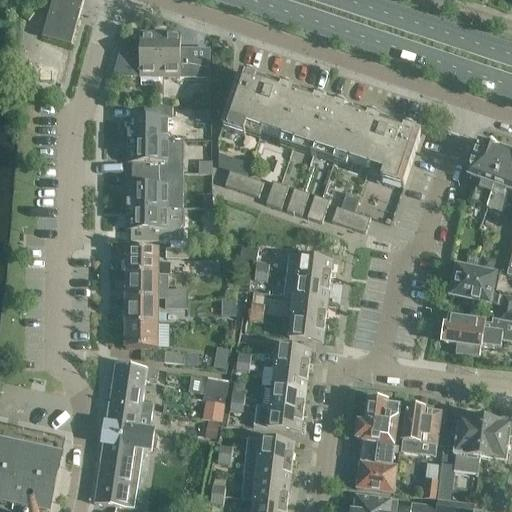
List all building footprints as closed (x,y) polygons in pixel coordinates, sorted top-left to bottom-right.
[(72,46),(84,0),(53,0),(43,38),(72,46)] [(160,80),(161,80),(161,34),(141,35),(141,51),(121,50),(113,78),(140,79),(140,80),(141,80),(141,86),(160,86),(160,80)] [(181,80),(181,79),(209,79),(210,51),(181,51),(181,34),(161,34),(161,80),(181,80)] [(382,182),(404,190),(422,135),(241,74),(223,129),(245,136),(248,129),(384,174),(382,182)] [(173,121),(173,109),(145,108),(145,120),(128,120),(128,142),(169,143),(170,121),(173,121)] [(169,164),(169,143),(128,142),(128,164),(144,164),(144,176),(172,176),(172,175),(182,175),(182,164),(169,164)] [(487,209),(507,154),(480,145),(468,180),(479,183),(472,204),(487,209)] [(511,155),(507,154),(487,209),(503,215),(509,198),(511,198),(511,155)] [(259,200),(264,184),(230,173),(225,188),(259,200)] [(172,188),(172,176),(144,176),(144,188),(127,188),(127,210),(169,209),(169,188),(172,188)] [(274,184),(272,189),(266,206),(281,211),(289,189),(274,184)] [(294,190),(293,196),(287,213),(302,218),(309,195),(294,190)] [(342,206),(357,211),(361,197),(347,193),(342,206)] [(315,197),(313,202),(307,220),(322,225),(330,202),(315,197)] [(187,245),(187,231),(172,231),(172,214),(169,214),(169,209),(127,210),(127,232),(143,232),(144,244),(171,244),(171,245),(187,245)] [(371,220),(337,209),(332,224),(366,236),(371,220)] [(189,261),(189,250),(166,250),(166,261),(189,261)] [(160,276),(160,251),(126,251),(126,276),(160,276)] [(333,263),(299,258),(289,257),(286,278),(330,284),(333,263)] [(481,261),(478,260),(468,258),(467,267),(479,270),(479,269),(492,273),(494,262),(481,259),(481,261)] [(256,274),(269,276),(270,267),(257,266),(256,274)] [(492,306),(498,278),(458,269),(452,298),(492,306)] [(268,285),(269,276),(256,274),(255,284),(268,285)] [(166,302),(188,302),(189,292),(168,292),(168,288),(160,288),(160,276),(126,276),(126,301),(160,302),(166,302)] [(328,304),(330,284),(286,278),(284,298),(294,299),(328,304)] [(239,291),(248,291),(248,281),(239,280),(239,291)] [(511,298),(504,297),(499,322),(511,323),(511,298)] [(325,324),(328,304),(294,299),(292,320),(325,324)] [(159,326),(160,302),(126,301),(126,326),(159,326)] [(188,302),(166,302),(166,312),(188,311),(188,302)] [(251,315),(264,316),(265,307),(252,306),(251,315)] [(263,326),(264,316),(251,315),(250,324),(263,326)] [(492,325),(486,324),(451,319),(449,328),(446,327),(446,331),(443,332),(442,338),(444,340),(443,344),(457,346),(456,356),(479,359),(481,349),(482,350),(482,349),(501,351),(502,343),(511,344),(511,323),(499,322),(493,321),(492,325)] [(323,345),(325,324),(292,320),(289,341),(323,345)] [(159,352),(159,326),(126,326),(126,351),(159,352)] [(219,348),(216,367),(226,368),(228,349),(219,348)] [(309,373),(311,353),(278,349),(276,369),(309,373)] [(186,367),(187,355),(166,353),(164,365),(186,367)] [(238,365),(251,366),(252,357),(239,356),(238,365)] [(187,358),(186,367),(201,369),(202,359),(187,358)] [(250,375),(251,366),(238,365),(236,374),(250,375)] [(158,373),(148,371),(116,366),(113,386),(145,391),(146,380),(157,382),(158,373)] [(306,393),(309,373),(276,369),(273,389),(306,393)] [(208,381),(207,400),(230,401),(230,382),(208,381)] [(142,405),(145,391),(113,386),(110,406),(152,412),(153,407),(142,405)] [(304,413),(306,393),(273,389),(271,408),(271,409),(304,413)] [(232,405),(244,407),(245,398),(233,396),(232,405)] [(356,442),(363,443),(395,447),(400,409),(388,407),(388,406),(385,405),(382,402),(375,401),(372,403),(369,403),(365,425),(358,424),(356,442)] [(222,423),(224,413),(225,406),(206,403),(203,421),(222,423)] [(243,416),(244,407),(232,405),(230,414),(243,416)] [(149,432),(152,412),(110,406),(107,425),(149,432)] [(271,409),(271,408),(257,407),(257,408),(261,408),(259,413),(257,422),(258,427),(255,427),(254,428),(302,434),(304,413),(271,409)] [(407,409),(403,444),(401,455),(436,459),(442,415),(425,412),(425,411),(424,411),(420,407),(413,407),(409,409),(407,409)] [(477,478),(480,460),(486,420),(471,418),(471,417),(469,416),(468,415),(457,414),(456,414),(456,415),(455,415),(452,436),(456,436),(453,458),(456,458),(455,468),(442,466),(440,485),(438,503),(452,505),(455,475),(477,478)] [(495,463),(506,465),(508,450),(510,450),(510,448),(511,448),(511,421),(503,420),(502,421),(500,422),(486,420),(480,460),(495,462),(495,463)] [(217,442),(220,427),(209,424),(205,440),(217,442)] [(149,432),(107,425),(105,425),(102,446),(104,446),(100,466),(101,466),(95,505),(134,511),(143,451),(152,452),(154,432),(149,432)] [(295,445),(261,441),(248,440),(248,441),(252,441),(249,446),(248,455),(249,460),(245,460),(293,466),(295,445)] [(398,457),(399,449),(395,448),(395,447),(363,443),(357,491),(395,496),(399,468),(393,467),(394,457),(398,457)] [(0,503),(36,511),(41,511),(50,511),(62,458),(0,444),(0,503)] [(219,457),(232,458),(233,449),(220,448),(219,457)] [(231,468),(232,458),(219,457),(218,466),(231,468)] [(290,485),(293,466),(245,460),(245,461),(249,462),(247,466),(246,475),(247,480),(243,479),(243,480),(290,485)] [(511,509),(511,498),(511,477),(505,477),(503,489),(496,488),(493,507),(511,509)] [(288,506),(290,485),(243,480),(245,481),(242,500),(288,506)] [(438,503),(440,485),(426,483),(423,500),(438,503)] [(213,497),(225,498),(226,490),(214,488),(213,497)] [(224,508),(225,498),(213,497),(212,506),(224,508)] [(392,503),(392,504),(356,499),(354,511),(396,511),(398,504),(392,503)] [(287,511),(288,506),(242,500),(242,501),(254,503),(253,511),(287,511)] [(473,511),(474,508),(452,505),(438,503),(437,509),(436,511),(473,511)]
